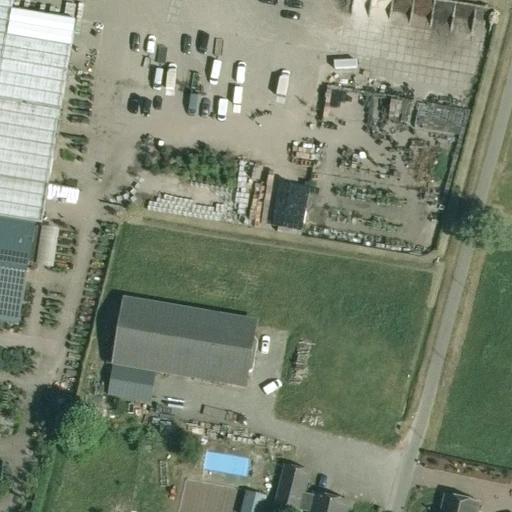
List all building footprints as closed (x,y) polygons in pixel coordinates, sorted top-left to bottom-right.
[(0,0),(0,322),(18,326),(35,224),(41,225),(74,23),(11,12),(12,0),(0,0)] [(403,0),(402,7),(436,14),(438,0),(403,0)] [(462,18),(478,18),(477,4),(462,4),(462,18)] [(116,110),(123,55),(112,54),(104,108),(116,110)] [(257,343),(254,339),(256,325),(124,303),(113,364),(246,387),(248,373),(252,371),(254,361),(250,360),(251,352),(255,353),(257,343)] [(211,433),(208,461),(254,465),(257,436),(211,433)] [(298,511),(299,511),(303,511),(346,511),(349,505),(315,496),(315,498),(303,496),(308,474),(285,468),(275,507),(295,511),(298,511)] [(245,493),(240,511),(262,511),(266,498),(245,493)] [(477,511),(479,505),(445,497),(441,511),(477,511)]
